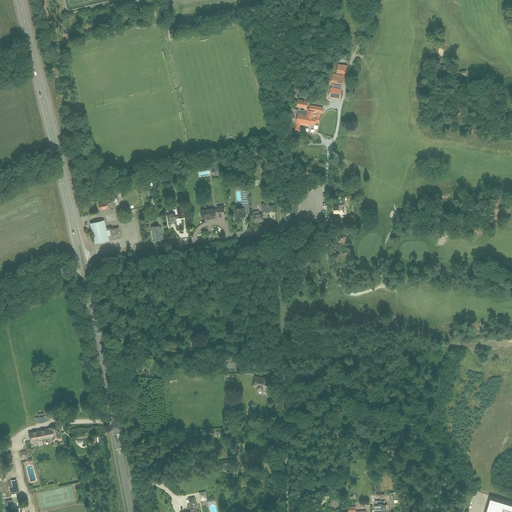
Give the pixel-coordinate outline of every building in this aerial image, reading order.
[(332,83),(332,87),(331,87),(329,97),(340,98),(342,89),(341,89),(342,84),(343,84),(344,76),(345,76),(345,74),(346,74),(348,65),(338,64),(336,73),(337,73),(337,74),(333,73),(331,83),(332,83)] [(437,75),(449,73),(448,64),(436,66),(437,75)] [(299,107),(299,111),(298,115),(295,131),(302,132),(303,128),(299,127),(300,124),(309,126),(309,124),(315,125),(315,122),(319,123),(320,117),(319,117),(320,113),(322,113),(323,108),(310,105),(309,110),(306,110),(307,105),(308,101),(298,99),(297,107),(299,107)] [(103,202),(98,203),(100,210),(109,208),(108,205),(112,204),(111,199),(102,201),(103,202)] [(334,206),(334,214),(339,213),(339,214),(344,214),(344,205),(339,205),(339,206),(334,206)] [(168,215),(169,227),(176,226),(175,219),(183,218),(183,217),(182,206),(176,207),(178,216),(175,216),(175,214),(168,215)] [(201,210),(202,219),(207,219),(210,219),(210,218),(215,218),(215,212),(218,212),(224,212),(223,206),(217,206),(217,209),(214,210),(214,209),(201,210)] [(143,207),(136,209),(138,216),(145,214),(144,213),(145,212),(143,207)] [(234,209),(235,221),(242,220),(241,217),(242,217),(243,216),(245,216),(246,216),(245,208),(234,209)] [(253,212),(255,222),(263,221),(262,214),(259,214),(259,212),(258,211),(254,212),(253,212)] [(157,216),(159,227),(152,228),(153,240),(162,239),(161,229),(164,229),(163,215),(157,216)] [(109,228),(106,229),(104,221),(90,224),(95,243),(108,240),(107,236),(120,233),(118,228),(110,230),(109,228)] [(256,386),(256,387),(258,387),(258,389),(262,390),(262,388),(268,389),(270,381),(268,380),(268,379),(264,378),(264,379),(255,377),(253,385),(256,386)] [(37,414),(38,417),(35,418),(36,424),(48,422),(47,416),(44,416),(43,413),(37,414)] [(55,443),(54,439),(61,437),(59,430),(61,429),(61,426),(49,428),(29,432),(31,443),(39,441),(50,439),(51,439),(52,439),(53,444),(55,443)] [(25,451),(20,452),(20,457),(24,459),(28,455),(25,451)] [(219,464),(221,470),(232,468),(231,462),(219,464)] [(9,487),(10,493),(19,491),(16,480),(11,481),(12,487),(9,487)] [(208,500),(206,491),(199,493),(200,501),(208,500)] [(20,511),(16,493),(11,494),(13,504),(12,499),(5,501),(6,506),(11,505),(12,511),(20,511)] [(191,511),(188,511),(197,511),(194,497),(194,498),(188,499),(191,511)] [(511,511),(511,505),(490,499),(486,511),(511,511)]
